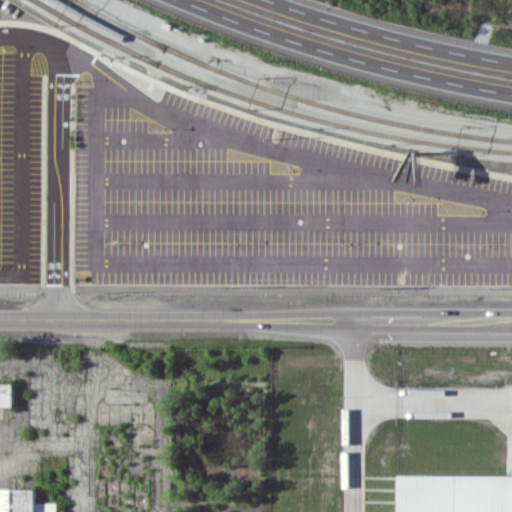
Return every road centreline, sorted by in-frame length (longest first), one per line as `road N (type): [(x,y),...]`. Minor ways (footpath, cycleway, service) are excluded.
road 1 (primary): [(55,320),(511,322)]
road 2 (motorway): [(180,0),(328,50),(511,92)]
road 3 (motorway): [(511,63),(268,0)]
